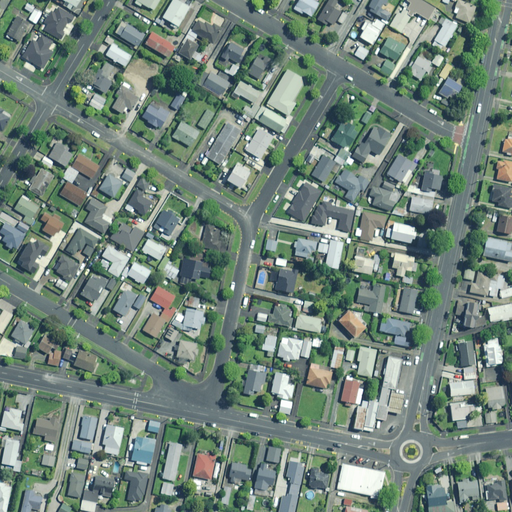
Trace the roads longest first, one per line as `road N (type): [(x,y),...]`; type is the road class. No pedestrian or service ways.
road 1 (tertiary): [(413,434),(475,137)]
road 2 (residential): [(252,220),(50,100)]
road 3 (residential): [(178,409),(159,373),(0,278)]
road 4 (residential): [(210,415),(252,220)]
road 5 (residential): [(210,415),(395,452)]
road 6 (residential): [(0,372),(178,409)]
road 7 (residential): [(252,220),(340,68)]
road 8 (residential): [(475,137),(446,129),(340,68)]
road 9 (tertiary): [(475,137),(504,0)]
road 10 (residential): [(340,68),(227,0)]
